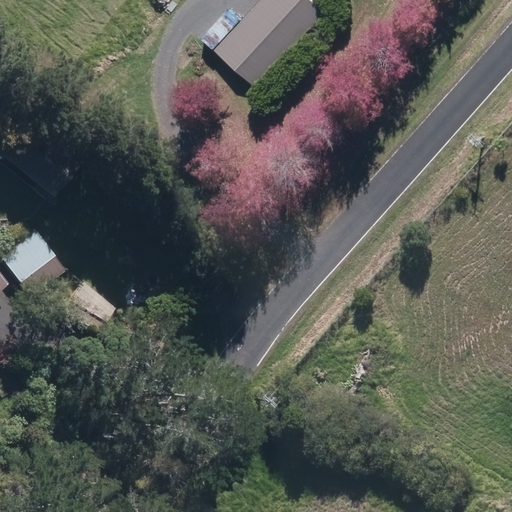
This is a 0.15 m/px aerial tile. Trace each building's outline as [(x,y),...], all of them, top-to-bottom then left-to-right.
[(329,15),(312,0),(263,0),(217,50),(260,90),(329,15)] [(28,121),(0,153),(0,157),(46,197),(76,162),(28,121)] [(107,169),(95,183),(127,211),(139,198),(107,169)] [(28,230),(0,254),(0,264),(26,295),(60,265),(28,230)] [(74,279),(56,310),(97,334),(115,303),(74,279)]
